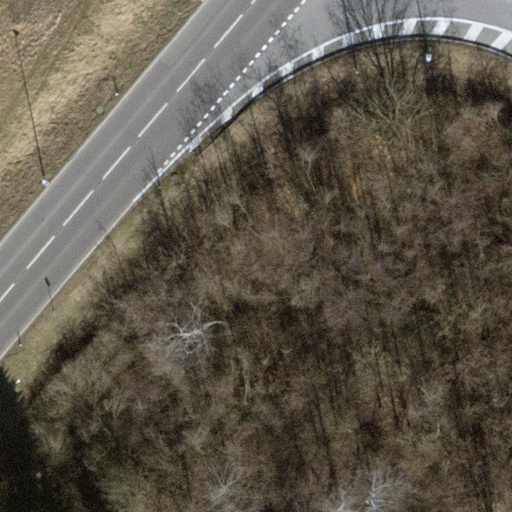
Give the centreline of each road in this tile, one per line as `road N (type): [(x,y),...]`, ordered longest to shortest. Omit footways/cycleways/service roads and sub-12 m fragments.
road 1 (motorway): [(170,98),(347,9),(416,2),(511,16)]
road 2 (secondary): [(0,298),(170,98)]
road 3 (secondary): [(170,98),(254,0)]
